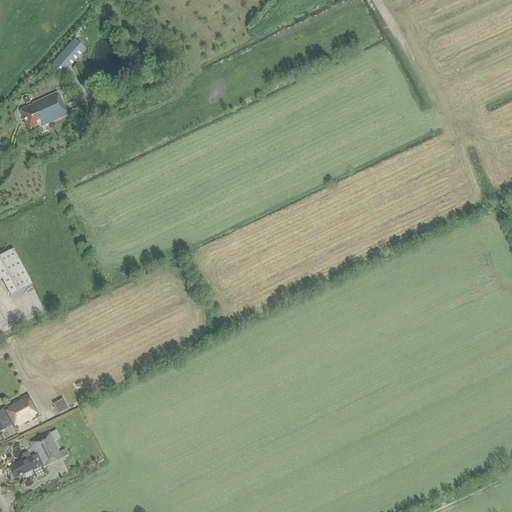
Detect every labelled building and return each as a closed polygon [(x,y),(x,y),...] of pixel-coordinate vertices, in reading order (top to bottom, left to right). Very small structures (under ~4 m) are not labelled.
[(86,49),(74,40),(68,47),(67,45),(50,64),(63,75),(65,72),(64,70),(69,65),(71,66),(86,49)] [(89,87),(96,104),(107,99),(99,83),(89,87)] [(57,93),(54,95),(19,110),(28,130),(41,124),(42,126),(67,115),(57,93)] [(0,256),(0,279),(1,279),(10,297),(32,285),(13,249),(0,256)] [(28,395),(3,409),(0,410),(0,432),(12,425),(15,430),(39,417),(38,415),(28,395)] [(62,399),(53,405),(58,415),(68,409),(62,399)] [(26,453),(22,455),(21,460),(22,462),(9,468),(15,479),(32,470),(36,479),(46,474),(43,468),(62,459),(49,434),(30,443),(36,455),(30,458),(28,454),(26,453)]
